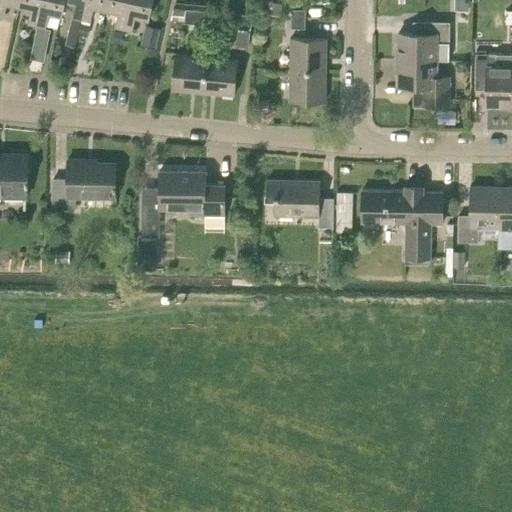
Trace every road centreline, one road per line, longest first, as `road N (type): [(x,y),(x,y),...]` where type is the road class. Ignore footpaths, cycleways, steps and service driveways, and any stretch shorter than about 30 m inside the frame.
road 1 (residential): [(356,145),(0,110)]
road 2 (residential): [(511,146),(356,145)]
road 3 (residential): [(356,145),(357,0)]
